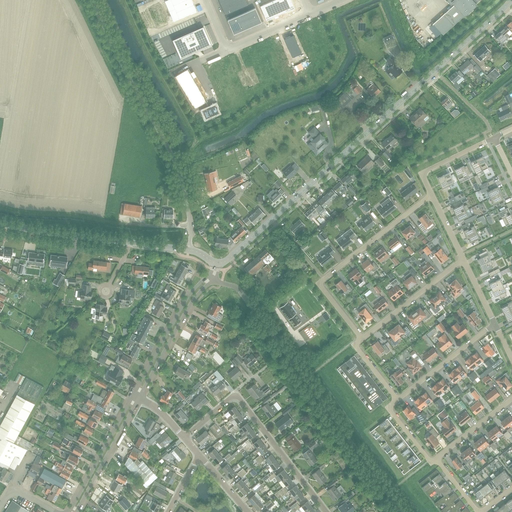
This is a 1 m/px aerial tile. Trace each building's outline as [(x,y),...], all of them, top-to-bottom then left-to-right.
[(196,11),(191,0),(165,0),(164,1),(173,21),(196,11)] [(245,0),(220,0),(219,1),(225,15),(248,5),(245,0)] [(283,13),(294,8),(290,0),(274,0),(260,6),(266,20),(277,16),(276,14),(283,11),(283,13)] [(406,0),(407,1),(403,3),(404,6),(409,4),(411,9),(413,14),(418,12),(416,8),(419,7),(417,3),(421,1),(420,0),(406,0)] [(421,20),(437,6),(431,0),(430,0),(427,2),(429,4),(424,8),(423,7),(418,11),(420,13),(418,15),(421,20)] [(446,0),(452,7),(433,24),(433,25),(434,24),(443,35),(466,14),(465,13),(468,11),(480,0),(446,0)] [(255,8),(227,20),(233,34),(261,22),(255,8)] [(508,38),(509,36),(511,33),(510,31),(506,26),(495,37),(500,43),(507,37),(508,38)] [(203,27),(172,40),(180,59),(193,53),(192,52),(210,44),(203,27)] [(392,34),(384,38),(386,43),(394,39),(392,34)] [(293,35),(284,39),(292,57),(301,53),(293,35)] [(485,46),(473,56),(478,62),(490,52),(485,46)] [(397,61),(393,58),(391,60),(390,58),(387,61),(388,63),(391,66),(386,71),(391,77),(393,75),(395,77),(396,76),(396,77),(399,75),(398,74),(402,71),(400,69),(402,68),(399,65),(397,66),(395,63),(397,61)] [(469,60),(460,68),(465,74),(473,66),(476,69),(475,70),(478,73),(481,70),(472,59),(470,61),(469,60)] [(298,63),(293,65),(297,74),(302,71),(303,73),(308,71),(305,65),(306,65),(304,60),(298,62),(298,63)] [(188,68),(174,77),(193,109),(207,101),(205,98),(193,78),(196,76),(193,72),(192,72),(191,73),(188,68)] [(496,78),(500,75),(495,68),(491,72),(496,78)] [(456,71),(449,78),(454,83),(453,84),(457,89),(460,86),(456,82),(462,76),(466,81),(467,80),(463,75),(464,75),(459,70),(457,72),(456,71)] [(373,84),(366,90),(372,98),(380,91),(373,84)] [(345,92),(333,103),(334,104),(340,110),(362,90),(357,85),(353,89),(352,88),(346,93),(345,92)] [(447,97),(441,102),(447,110),(451,106),(449,104),(449,103),(450,101),(447,97)] [(210,106),(202,109),(205,117),(218,112),(215,106),(216,106),(215,103),(210,105),(210,106)] [(501,121),(511,115),(511,114),(509,108),(508,108),(507,105),(502,107),(503,110),(497,113),(501,121)] [(420,108),(409,118),(416,126),(423,119),(424,120),(425,120),(428,118),(428,117),(427,116),(420,108)] [(314,139),(308,145),(317,154),(326,146),(324,144),(326,142),(324,139),(314,128),(309,132),(314,139)] [(385,141),(384,141),(381,143),(387,149),(397,141),(391,135),(385,141)] [(382,153),(388,159),(391,156),(386,150),(382,153)] [(367,156),(357,166),(363,172),(373,163),(367,156)] [(477,159),(482,171),(488,168),(483,156),(477,159)] [(381,167),(384,164),(378,158),(375,161),(381,167)] [(477,174),(482,171),(477,159),(471,162),(477,174)] [(291,166),(290,165),(282,172),(288,179),(293,175),(294,175),(297,172),(296,171),(299,168),(294,163),(291,166)] [(464,165),(455,170),(459,179),(468,175),(468,174),(471,173),(467,165),(467,166),(465,167),(465,166),(464,166),(464,165)] [(204,173),(208,191),(217,189),(214,177),(217,176),(216,171),(204,173)] [(349,173),(341,180),(345,184),(346,183),(348,185),(351,182),(349,180),(352,177),(353,178),(356,176),(352,172),(349,174),(349,173)] [(444,175),(449,185),(455,183),(450,172),(444,175)] [(443,188),(449,185),(444,175),(438,178),(443,188)] [(230,188),(243,181),(240,176),(227,183),(230,188)] [(339,182),(333,188),(340,196),(346,190),(339,182)] [(411,195),(417,191),(412,184),(407,188),(400,193),(406,200),(411,196),(411,195)] [(350,186),(347,188),(354,195),(357,193),(350,186)] [(491,198),(501,193),(498,187),(488,192),(491,198)] [(269,198),(273,202),(284,192),(280,189),(278,191),(276,189),(274,191),(273,189),(266,195),(269,198)] [(331,189),(318,202),(324,208),(338,196),(331,189)] [(228,203),(232,199),(236,196),(232,191),(224,198),(228,203)] [(501,193),(491,198),(494,204),(504,199),(501,193)] [(383,217),(396,207),(389,198),(380,204),(382,207),(378,210),(383,217)] [(317,202),(313,206),(318,212),(321,209),(323,211),(324,210),(317,202)] [(370,209),(366,202),(361,206),(366,212),(370,209)] [(140,217),(141,206),(122,203),(120,214),(140,217)] [(464,206),(463,204),(453,209),(456,215),(466,210),(469,209),(467,204),(464,206)] [(212,211),(209,206),(202,209),(205,215),(209,213),(209,212),(212,211)] [(313,206),(304,214),(310,220),(318,212),(313,206)] [(162,208),(162,213),(161,213),(161,218),(173,218),(173,210),(164,210),(164,209),(162,208)] [(248,218),(247,217),(243,221),(247,225),(251,221),(254,225),(265,215),(258,208),(248,218)] [(511,222),(511,216),(508,208),(499,212),(506,226),(511,222)] [(155,209),(146,209),(146,217),(155,218),(155,209)] [(459,221),(469,216),(466,210),(456,215),(459,221)] [(432,221),(431,219),(430,219),(425,214),(419,219),(422,223),(422,224),(419,226),(425,233),(428,230),(426,228),(433,223),(432,222),(432,221)] [(466,224),(477,218),(475,215),(464,220),(466,224)] [(360,229),(362,227),(366,231),(375,224),(369,216),(362,222),(362,221),(357,225),(360,229)] [(299,220),(289,229),(294,234),(304,226),(299,220)] [(247,231),(242,226),(241,226),(230,237),(235,242),(247,231)] [(407,238),(413,234),(415,237),(420,233),(416,229),(414,230),(410,226),(402,232),(407,238)] [(467,237),(477,232),(474,226),(464,231),(467,237)] [(345,232),(347,235),(342,239),(340,237),(336,240),(337,242),(343,249),(353,241),(350,238),(355,235),(350,229),(345,232)] [(470,243),(480,238),(477,232),(467,237),(470,243)] [(233,242),(234,243),(235,242),(230,237),(227,240),(217,238),(216,247),(222,247),(226,247),(227,245),(230,245),(233,242)] [(296,241),(300,246),(304,242),(300,237),(296,241)] [(388,243),(392,249),(400,243),(396,237),(388,243)] [(406,248),(411,254),(414,252),(409,246),(406,248)] [(427,255),(431,252),(427,246),(423,249),(427,255)] [(321,256),(317,259),(322,266),(333,257),(331,255),(334,252),(330,247),(320,255),(321,256)] [(385,259),(383,257),(388,254),(382,247),(374,254),(379,260),(381,262),(385,259)] [(0,248),(0,255),(3,256),(12,257),(12,250),(4,249),(1,249),(1,248),(0,248)] [(441,248),(434,254),(441,263),(448,258),(441,248)] [(265,263),(264,262),(265,261),(267,263),(273,258),(265,250),(244,269),(250,276),(265,263)] [(29,252),(28,260),(43,262),(44,254),(29,252)] [(425,275),(429,272),(431,271),(434,269),(428,261),(430,259),(425,252),(422,254),(426,260),(421,263),(423,266),(420,268),(425,275)] [(481,258),(478,259),(481,266),(491,260),(488,254),(481,258)] [(51,255),(50,263),(58,264),(58,267),(66,268),(67,257),(51,255)] [(368,272),(372,269),(374,271),(379,268),(374,262),(372,264),(368,259),(362,264),(368,272)] [(92,270),(93,268),(97,268),(97,270),(105,271),(106,269),(109,270),(110,262),(93,260),(93,264),(89,263),(88,269),(92,270)] [(491,260),(481,266),(484,272),(494,267),(491,260)] [(152,275),(153,270),(148,270),(149,267),(132,265),(131,273),(135,273),(134,274),(137,275),(137,277),(142,277),(142,275),(143,275),(143,274),(148,275),(152,275)] [(181,265),(175,275),(182,279),(188,268),(181,265)] [(0,269),(7,274),(10,270),(2,266),(0,269)] [(358,284),(363,280),(360,276),(361,275),(356,268),(348,274),(353,281),(354,280),(358,284)] [(412,268),(409,270),(410,272),(405,277),(407,280),(404,282),(409,288),(417,282),(413,277),(414,276),(414,277),(417,274),(412,268)] [(56,280),(58,281),(56,284),(56,285),(58,286),(64,275),(60,273),(56,280)] [(179,285),(182,279),(175,275),(173,278),(170,277),(169,279),(179,285)] [(394,300),(403,293),(397,285),(400,283),(396,278),(390,283),(394,287),(388,292),(394,300)] [(449,285),(453,289),(450,292),(455,297),(461,292),(459,290),(463,288),(456,279),(449,285)] [(490,284),(493,290),(503,285),(500,279),(490,284)] [(338,292),(340,291),(342,294),(348,289),(350,291),(352,289),(348,283),(345,285),(341,280),(335,285),(337,287),(335,288),(338,292)] [(82,291),(81,291),(78,291),(77,297),(80,297),(80,298),(90,299),(91,292),(89,292),(90,286),(83,285),(82,291)] [(170,302),(175,292),(169,288),(170,286),(167,285),(161,296),(170,302)] [(503,285),(493,290),(496,296),(499,295),(501,298),(507,295),(505,292),(506,291),(503,285)] [(129,290),(122,289),(122,295),(119,295),(119,302),(129,303),(129,297),(134,297),(135,291),(129,290)] [(452,301),(447,294),(444,297),(440,292),(438,293),(434,296),(441,304),(444,301),(446,305),(452,301)] [(438,306),(441,304),(434,296),(431,298),(431,299),(429,300),(433,305),(430,307),(435,313),(440,309),(438,306)] [(388,304),(383,298),(374,305),(379,312),(388,304)] [(156,300),(153,305),(152,308),(152,309),(154,310),(152,313),(158,316),(161,311),(162,311),(164,308),(161,306),(163,303),(156,300)] [(213,315),(211,318),(218,322),(222,315),(218,312),(221,307),(217,304),(218,304),(216,302),(215,303),(214,303),(211,308),(210,308),(208,312),(213,315)] [(288,319),(288,318),(294,326),(300,321),(295,314),(295,313),(287,302),(280,308),(288,319)] [(369,312),(371,310),(366,303),(360,308),(362,310),(359,313),(366,322),(372,317),(369,312)] [(511,308),(510,309),(508,303),(507,304),(502,306),(502,307),(501,308),(503,312),(505,315),(509,323),(511,320),(511,308)] [(97,304),(95,314),(95,318),(102,319),(102,314),(106,314),(107,308),(103,307),(104,305),(97,304)] [(417,309),(414,312),(420,320),(423,317),(425,320),(431,316),(427,310),(424,312),(420,308),(418,309),(417,309)] [(461,317),(465,315),(460,309),(456,311),(461,317)] [(321,315),(325,319),(329,315),(325,310),(321,315)] [(477,316),(478,315),(475,311),(474,312),(474,311),(467,316),(470,320),(469,320),(471,323),(472,322),(475,326),(481,321),(477,316)] [(417,322),(420,320),(414,312),(410,314),(411,315),(408,317),(412,321),(409,324),(414,329),(419,325),(417,322)] [(144,316),(142,319),(152,325),(154,321),(147,318),(144,316)] [(142,319),(140,323),(150,328),(152,325),(142,319)] [(216,339),(217,336),(208,331),(209,329),(208,328),(210,324),(205,321),(203,325),(201,325),(198,330),(216,339)] [(442,332),(446,329),(440,322),(437,325),(442,332)] [(463,325),(460,327),(457,322),(452,327),(455,331),(454,332),(459,338),(468,331),(463,325)] [(140,323),(139,326),(148,331),(150,328),(140,323)] [(411,332),(406,326),(403,329),(399,324),(398,325),(398,324),(394,327),(395,327),(394,328),(400,336),(404,334),(406,336),(411,332)] [(309,338),(315,333),(309,325),(303,329),(309,338)] [(139,326),(137,330),(139,331),(140,331),(147,335),(147,334),(148,331),(139,326)] [(397,339),(400,336),(394,328),(393,329),(393,328),(389,331),(390,331),(389,332),(392,337),(389,340),(394,346),(399,342),(397,339)] [(132,333),(129,339),(132,340),(136,342),(137,341),(142,344),(147,335),(140,331),(139,331),(137,336),(132,333)] [(107,340),(110,335),(104,332),(101,337),(107,340)] [(437,344),(443,351),(452,343),(447,336),(446,337),(444,333),(438,338),(440,341),(437,344)] [(196,334),(191,342),(196,345),(196,346),(198,347),(199,346),(198,346),(199,344),(200,345),(202,342),(200,342),(202,338),(196,334)] [(426,334),(423,336),(426,339),(432,346),(434,344),(428,337),(426,334)] [(378,341),(376,342),(373,344),(372,345),(379,354),(384,350),(387,353),(390,351),(385,344),(382,346),(378,341)] [(197,350),(198,347),(196,346),(196,345),(191,342),(188,349),(189,350),(188,351),(190,352),(190,351),(195,353),(194,354),(198,356),(200,352),(197,350)] [(489,356),(495,352),(493,350),(495,349),(492,346),(491,347),(488,343),(482,348),(489,356)] [(129,349),(132,351),(130,355),(136,358),(139,354),(137,353),(140,348),(135,345),(134,347),(131,346),(129,349)] [(116,347),(114,350),(118,352),(117,353),(118,355),(121,357),(119,361),(122,362),(121,365),(125,367),(126,365),(128,366),(132,359),(123,354),(122,354),(123,351),(122,351),(119,349),(116,347)] [(438,354),(433,348),(423,355),(429,362),(438,354)] [(409,367),(408,368),(413,374),(422,367),(417,360),(416,362),(415,360),(419,357),(415,351),(410,355),(413,358),(407,363),(409,367)] [(473,356),(472,357),(478,365),(483,361),(477,352),(473,355),(473,356)] [(211,358),(217,362),(220,357),(214,353),(211,358)] [(245,359),(243,361),(248,367),(260,357),(257,354),(254,357),(251,354),(248,357),(246,355),(243,358),(245,359)] [(98,361),(104,364),(107,358),(101,355),(98,361)] [(239,364),(242,361),(237,355),(234,358),(239,364)] [(478,365),(472,357),(470,359),(469,358),(465,361),(472,370),(478,365)] [(345,372),(354,364),(358,361),(357,359),(353,363),(350,359),(340,366),(345,372)] [(192,363),(188,367),(192,371),(196,368),(192,363)] [(349,377),(358,369),(363,366),(361,365),(357,368),(354,364),(345,372),(349,377)] [(108,375),(110,376),(108,381),(117,386),(121,379),(120,378),(123,371),(115,367),(111,365),(109,370),(111,370),(108,375)] [(456,369),(455,371),(461,378),(466,374),(460,365),(456,369)] [(186,371),(178,367),(174,373),(178,375),(178,376),(182,379),(184,374),(189,377),(190,374),(186,371)] [(236,367),(228,374),(233,380),(241,373),(236,367)] [(353,382),(363,375),(367,371),(365,370),(361,373),(358,369),(349,377),(353,382)] [(392,379),(396,384),(398,386),(404,381),(400,377),(404,374),(400,369),(396,372),(396,371),(390,376),(392,379)] [(214,384),(209,389),(215,395),(218,393),(218,392),(225,386),(220,380),(223,378),(216,370),(213,373),(216,377),(211,381),(214,384)] [(461,378),(455,371),(453,372),(452,371),(448,374),(455,383),(461,378)] [(19,373),(14,381),(22,385),(26,377),(19,373)] [(207,373),(200,379),(202,381),(209,375),(207,373)] [(506,373),(496,380),(501,387),(503,385),(507,389),(511,385),(511,384),(507,379),(509,378),(508,377),(506,373)] [(357,388),(371,377),(370,375),(365,378),(363,375),(353,382),(357,388)] [(486,384),(492,380),(489,376),(483,380),(486,384)] [(372,378),(371,377),(357,388),(361,393),(371,385),(368,382),(372,378)] [(449,387),(443,379),(439,382),(439,383),(438,384),(444,392),(449,387)] [(375,382),(371,385),(361,393),(365,398),(375,390),(372,387),(376,384),(375,382)] [(260,391),(254,384),(247,390),(250,393),(255,399),(257,397),(259,399),(263,396),(261,394),(264,392),(265,394),(270,390),(266,386),(262,389),(260,391)] [(444,392),(438,384),(436,385),(435,385),(432,388),(438,396),(444,392)] [(369,403),(379,396),(382,394),(379,390),(380,389),(379,387),(375,390),(365,398),(369,403)] [(495,388),(485,396),(491,402),(500,395),(495,388)] [(103,389),(100,396),(109,401),(114,392),(109,389),(108,392),(103,389)] [(169,399),(172,393),(167,390),(164,396),(162,395),(159,400),(171,407),(172,405),(167,402),(169,399)] [(478,399),(480,397),(475,390),(471,393),(476,400),(473,402),(475,404),(470,407),(476,414),(484,407),(478,399)] [(185,397),(179,391),(176,394),(182,400),(185,397)] [(383,392),(382,394),(379,396),(369,403),(374,409),(383,401),(380,397),(385,394),(383,392)] [(432,401),(426,392),(422,395),(423,396),(421,397),(427,405),(432,401)] [(109,401),(100,396),(95,393),(90,401),(88,399),(86,403),(103,413),(109,401)] [(194,399),(195,400),(191,403),(197,410),(201,406),(200,405),(203,402),(205,404),(208,401),(201,393),(194,399)] [(0,461),(0,466),(3,468),(7,470),(9,466),(14,468),(22,454),(24,449),(13,443),(34,404),(17,394),(0,425),(0,460),(0,461)] [(427,405),(421,397),(419,399),(418,398),(415,401),(421,410),(427,405)] [(103,413),(85,403),(81,409),(86,412),(87,409),(90,411),(93,412),(91,416),(99,420),(103,413)] [(177,411),(184,405),(182,403),(181,403),(175,408),(177,411)] [(273,404),(270,407),(267,403),(261,407),(266,414),(269,418),(275,413),(274,413),(277,410),(273,404)] [(416,414),(409,405),(403,410),(406,413),(405,414),(407,418),(408,417),(410,419),(416,414)] [(230,420),(239,413),(234,406),(231,408),(229,411),(228,411),(224,414),(226,418),(227,417),(230,420)] [(180,409),(174,414),(182,424),(188,419),(180,409)] [(88,422),(87,423),(95,428),(97,423),(89,419),(87,418),(88,416),(79,411),(77,415),(83,418),(83,419),(88,422)] [(466,411),(457,418),(462,425),(471,418),(466,411)] [(243,418),(239,413),(230,420),(231,422),(232,422),(234,425),(235,423),(236,424),(237,423),(243,418)] [(293,421),(287,414),(275,423),(280,430),(288,424),(288,425),(293,421)] [(450,423),(447,418),(441,423),(445,427),(441,430),(447,437),(451,434),(450,433),(453,431),(453,432),(456,429),(451,422),(450,423)] [(511,429),(511,426),(505,418),(501,422),(507,430),(508,430),(505,432),(510,437),(511,436),(509,432),(511,429)] [(144,428),(147,429),(146,432),(152,436),(154,430),(152,429),(156,423),(149,419),(144,428)] [(380,436),(381,435),(392,426),(387,419),(374,429),(380,436)] [(84,431),(82,430),(80,433),(88,438),(90,435),(91,435),(94,429),(82,423),(77,420),(75,422),(81,425),(85,428),(84,431)] [(213,433),(219,428),(215,423),(210,428),(213,433)] [(230,432),(238,426),(236,424),(235,423),(234,425),(228,429),(230,432)] [(243,431),(240,433),(242,435),(242,436),(251,428),(247,423),(241,428),(243,431)] [(232,434),(240,429),(238,426),(230,432),(232,434)] [(386,442),(398,433),(392,426),(381,435),(386,442)] [(496,426),(492,429),(498,437),(503,433),(496,426)] [(242,435),(240,437),(241,439),(243,438),(247,435),(249,438),(255,434),(251,428),(242,436),(242,435)] [(439,443),(435,438),(438,435),(433,428),(430,431),(432,434),(426,439),(433,448),(439,443)] [(495,439),(498,437),(492,429),(488,432),(494,440),(495,441),(492,443),(496,448),(499,446),(496,442),(497,441),(495,439)] [(205,430),(201,435),(206,440),(210,436),(214,440),(216,438),(209,430),(207,432),(205,430)] [(165,432),(160,437),(157,433),(147,441),(150,445),(156,440),(162,447),(168,442),(169,443),(172,440),(165,432)] [(392,449),(403,440),(398,433),(386,442),(392,449)] [(78,438),(74,436),(73,437),(66,434),(64,437),(71,441),(73,438),(85,445),(89,439),(80,435),(78,438)] [(287,441),(294,451),(301,446),(294,436),(293,437),(291,434),(285,439),(287,441)] [(206,440),(201,435),(196,439),(201,444),(203,442),(205,444),(207,442),(206,440)] [(146,440),(139,436),(135,445),(142,449),(145,443),(148,446),(150,444),(146,440)] [(483,436),(479,440),(485,447),(488,445),(489,447),(491,446),(494,450),(496,448),(492,443),(490,445),(489,444),(483,436)] [(243,448),(250,442),(248,439),(240,445),(243,448)] [(259,439),(253,444),(257,449),(263,444),(259,439)] [(398,456),(409,447),(403,440),(392,449),(398,456)] [(485,447),(479,440),(474,443),(480,451),(485,447)] [(70,447),(73,449),(72,452),(80,456),(83,450),(72,444),(70,447)] [(267,449),(263,444),(257,449),(255,451),(256,452),(257,452),(259,451),(261,454),(267,449)] [(134,447),(124,464),(145,488),(157,477),(142,460),(140,462),(137,458),(141,451),(134,447)] [(176,447),(170,452),(176,459),(175,460),(178,463),(179,462),(186,456),(182,452),(182,453),(176,447)] [(402,464),(415,454),(409,447),(398,456),(397,457),(402,464)] [(470,447),(465,450),(471,458),(476,454),(470,447)] [(212,458),(218,453),(214,448),(208,453),(212,458)] [(306,459),(310,465),(317,459),(309,449),(303,454),(306,459)] [(231,456),(231,455),(225,460),(227,463),(239,453),(238,452),(238,451),(237,450),(231,456)] [(473,460),(471,458),(465,450),(461,453),(467,461),(468,462),(465,464),(469,469),(472,467),(469,463),(473,460)] [(67,458),(66,460),(75,465),(78,461),(77,461),(78,459),(64,451),(62,455),(67,458)] [(222,458),(218,453),(212,458),(217,463),(222,458)] [(271,454),(265,459),(267,462),(266,463),(266,465),(267,466),(269,464),(275,459),(271,454)] [(415,454),(402,464),(400,466),(403,470),(402,471),(404,474),(410,470),(408,466),(413,462),(415,466),(420,462),(415,454)] [(462,465),(456,457),(452,461),(456,465),(454,466),(457,469),(462,465)] [(267,466),(266,467),(268,469),(271,467),(273,470),(279,465),(275,459),(269,464),(267,466)] [(56,461),(54,465),(56,466),(57,467),(70,473),(73,468),(65,464),(64,467),(61,466),(62,465),(56,461)] [(36,475),(40,468),(33,464),(29,471),(36,475)] [(226,473),(231,468),(227,464),(222,469),(226,473)] [(165,476),(163,480),(165,481),(172,484),(174,481),(173,480),(176,474),(172,472),(174,469),(166,465),(165,468),(170,471),(167,477),(165,476)] [(235,465),(231,468),(226,473),(230,478),(236,473),(233,471),(237,467),(235,465)] [(56,466),(55,470),(61,473),(60,475),(67,479),(67,478),(70,473),(57,467),(56,466)] [(10,472),(7,470),(3,468),(1,472),(0,470),(0,478),(4,482),(8,476),(10,472)] [(44,468),(39,477),(52,484),(54,485),(54,484),(62,488),(66,480),(44,468)] [(505,469),(500,473),(506,479),(510,476),(505,469)] [(278,482),(287,475),(283,470),(277,475),(279,478),(276,480),(278,482)] [(318,470),(312,474),(320,485),(326,480),(318,470)] [(458,497),(454,493),(449,497),(447,494),(452,490),(446,481),(440,486),(438,482),(443,478),(436,470),(419,483),(429,495),(436,490),(440,495),(442,493),(444,495),(435,503),(437,507),(444,502),(447,506),(440,510),(441,511),(445,511),(449,509),(451,511),(469,511),(466,508),(461,511),(459,509),(464,505),(460,500),(455,504),(453,501),(458,497)] [(272,471),(262,479),(264,481),(269,477),(274,473),(272,471)] [(499,471),(495,474),(496,476),(501,483),(506,479),(500,473),(499,471)] [(119,473),(115,479),(123,484),(126,480),(129,482),(131,479),(125,475),(124,476),(119,473)] [(287,475),(281,480),(285,485),(291,481),(287,475)] [(496,476),(492,479),(497,486),(501,483),(496,476)] [(239,489),(245,484),(248,481),(246,479),(243,482),(241,479),(235,484),(239,489)] [(492,479),(487,483),(493,489),(497,486),(492,479)] [(114,481),(110,489),(117,493),(121,485),(114,481)] [(243,494),(249,489),(247,486),(249,484),(249,483),(248,481),(245,484),(239,489),(243,494)] [(258,486),(261,484),(259,482),(251,489),(253,491),(258,486)] [(139,483),(136,486),(142,493),(146,490),(139,483)] [(487,483),(483,486),(489,493),(493,489),(487,483)] [(47,484),(45,487),(49,489),(51,490),(58,494),(61,488),(62,488),(54,484),(54,485),(52,484),(51,486),(47,484)] [(481,484),(477,487),(479,489),(484,496),(489,493),(483,486),(481,484)] [(345,492),(340,485),(335,488),(333,485),(327,490),(331,496),(331,497),(334,501),(345,492)] [(276,497),(286,489),(284,486),(274,494),(276,497)] [(293,496),(300,491),(295,486),(289,490),(291,494),(290,497),(291,498),(293,496)] [(167,492),(157,487),(153,493),(164,499),(167,492)] [(47,489),(45,493),(48,495),(47,498),(54,502),(58,494),(51,490),(51,491),(47,489)] [(278,499),(288,491),(286,489),(276,497),(278,499)] [(479,489),(474,493),(477,496),(479,498),(480,500),(484,496),(479,489)] [(303,496),(300,491),(293,496),(297,501),(303,496)] [(341,504),(348,499),(352,495),(350,492),(346,496),(339,501),(341,504)] [(157,511),(159,507),(160,505),(161,502),(147,494),(145,497),(151,500),(149,504),(148,506),(157,511)] [(113,501),(106,495),(99,505),(106,510),(113,501)] [(248,500),(252,505),(258,500),(254,495),(248,500)] [(124,498),(119,502),(125,510),(131,505),(124,498)] [(263,505),(258,500),(252,505),(257,510),(263,505)] [(28,511),(29,511),(12,501),(4,511),(28,511)] [(304,511),(305,511),(312,507),(307,501),(300,507),(298,504),(291,510),(292,511),(293,511),(299,508),(301,511),(304,511)] [(351,511),(352,511),(354,509),(350,503),(347,505),(345,503),(338,508),(340,511),(351,511)]
